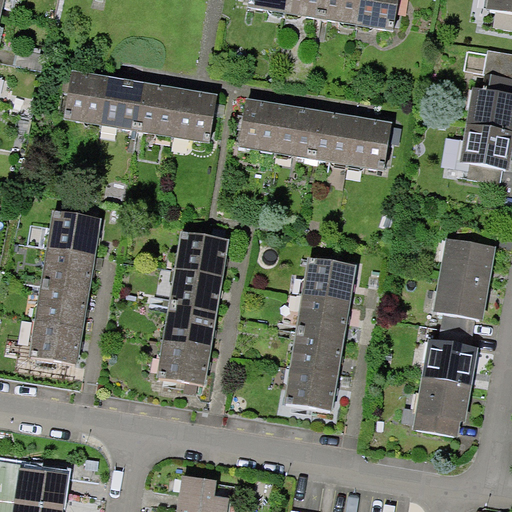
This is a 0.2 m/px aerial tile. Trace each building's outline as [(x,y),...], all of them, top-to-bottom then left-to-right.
[(397,0),(247,0),(246,15),(393,35),(397,0)] [(511,0),(487,0),(485,17),(511,20),(511,0)] [(511,61),(488,57),(484,79),(511,83),(511,61)] [(216,101),(70,78),(62,128),(208,151),(216,101)] [(511,149),(511,102),(470,95),(457,170),(507,178),(511,149)] [(390,129),(244,106),(236,155),(382,178),(390,129)] [(98,227),(49,220),(27,366),(76,373),(98,227)] [(225,248),(177,240),(153,386),(201,394),(225,248)] [(495,255),(443,247),(431,318),(483,327),(495,255)] [(355,271),(304,262),(280,407),(332,415),(355,271)] [(475,354),(425,346),(410,438),(459,447),(475,354)] [(61,511),(65,482),(15,475),(10,511),(61,511)] [(224,511),(227,491),(179,484),(174,511),(224,511)]
